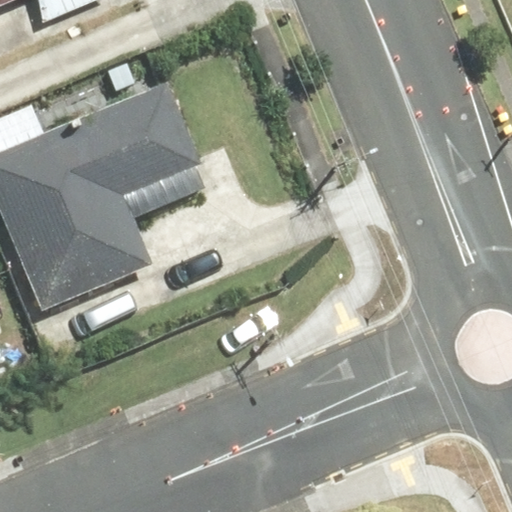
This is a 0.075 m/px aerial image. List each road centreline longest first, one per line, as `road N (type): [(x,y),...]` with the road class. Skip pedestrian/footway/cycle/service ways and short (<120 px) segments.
road 1 (residential): [(87,511),(437,366)]
road 2 (residential): [(484,264),(369,0)]
road 3 (residential): [(437,366),(435,307),(464,273),(484,264)]
